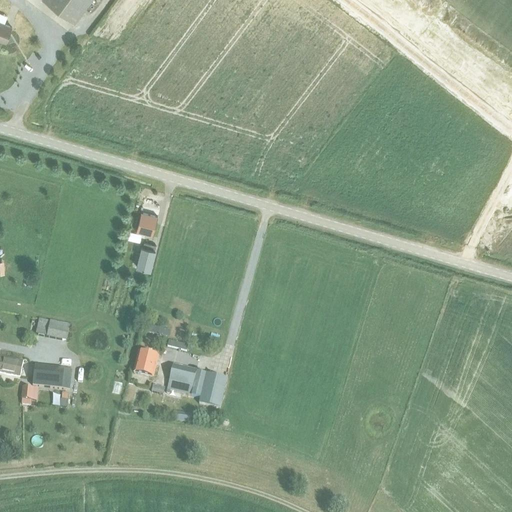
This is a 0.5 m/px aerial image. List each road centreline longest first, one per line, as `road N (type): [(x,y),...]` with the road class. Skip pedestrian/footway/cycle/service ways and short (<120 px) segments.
road 1 (unclassified): [(511,278),(0,128)]
road 2 (track): [(299,511),(171,472),(0,479)]
road 3 (unknown): [(269,205),(222,358),(183,354)]
